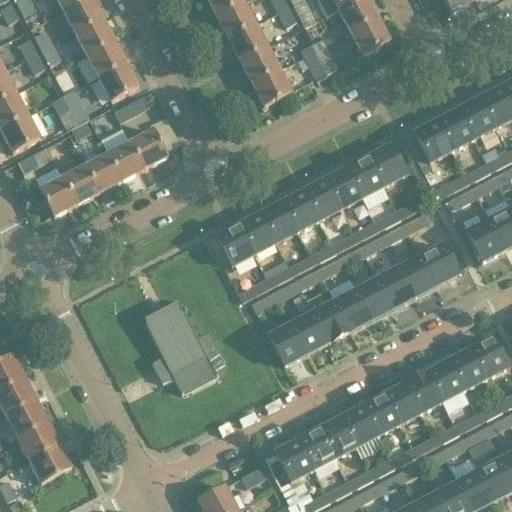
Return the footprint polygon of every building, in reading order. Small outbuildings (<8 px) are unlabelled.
[(7,0),(0,0),(0,8),(9,3),(7,0)] [(26,0),(15,6),(22,21),(34,14),(26,0)] [(55,0),(64,16),(91,2),(90,0),(55,0)] [(206,0),(217,20),(244,6),(240,0),(206,0)] [(277,17),(288,11),(282,0),(275,0),(270,3),(277,17)] [(287,0),(293,10),(304,4),(302,0),(287,0)] [(365,0),(331,0),(339,14),(365,0)] [(365,0),(339,14),(351,37),(378,22),(365,0)] [(441,0),(450,16),(475,3),(473,0),(441,0)] [(64,16),(76,38),(103,24),(91,2),(64,16)] [(304,4),(293,10),(300,25),(312,18),(304,4)] [(244,6),(217,20),(229,43),(255,29),(244,6)] [(11,7),(0,13),(0,16),(7,29),(19,22),(11,7)] [(288,11),(277,17),(285,33),(296,27),(288,11)] [(390,45),(378,22),(351,37),(363,60),(390,45)] [(76,38),(87,61),(115,46),(103,24),(76,38)] [(267,51),(255,29),(229,43),(241,65),(267,51)] [(45,35),(33,41),(41,56),(53,50),(45,35)] [(321,43),(310,49),(313,55),(314,56),(325,50),(321,43)] [(338,43),(325,50),(314,56),(326,78),(337,72),(329,57),(342,50),(338,43)] [(26,65),(37,58),(29,44),(18,50),(26,65)] [(115,46),(87,61),(96,77),(99,83),(127,69),(124,63),(115,46)] [(313,55),(310,49),(299,55),(302,61),(313,55)] [(53,50),(41,56),(49,71),(61,65),(53,50)] [(267,51),(241,65),(253,88),(279,73),(267,51)] [(313,55),(302,61),(303,63),(297,66),(302,74),(308,71),(316,87),(327,81),(326,78),(314,56),(313,55)] [(37,58),(26,65),(33,79),(45,73),(37,58)] [(99,83),(111,106),(139,92),(127,69),(99,83)] [(291,97),(279,73),(253,88),(265,111),(291,97)] [(0,106),(16,98),(4,76),(0,78),(0,106)] [(511,88),(502,94),(511,113),(511,88)] [(73,94),(62,100),(70,115),(81,109),(73,94)] [(511,113),(502,94),(480,105),(495,133),(511,124),(511,113)] [(16,98),(0,106),(0,131),(1,134),(28,121),(16,98)] [(62,100),(51,106),(59,121),(70,115),(62,100)] [(134,120),(149,112),(143,101),(128,109),(134,120)] [(495,133),(480,105),(459,116),(474,144),(495,133)] [(85,126),(89,124),(84,115),(81,109),(70,115),(78,130),(85,126)] [(119,128),(134,120),(128,109),(113,116),(119,128)] [(70,134),(78,130),(70,115),(59,121),(67,136),(70,134)] [(474,144),(459,116),(438,127),(452,156),(474,144)] [(28,121),(1,134),(14,157),(40,144),(28,121)] [(91,137),(85,126),(78,130),(70,134),(76,145),(91,137)] [(452,156),(438,127),(415,139),(430,167),(452,156)] [(154,135),(131,147),(145,174),(168,162),(154,135)] [(145,174),(131,147),(109,159),(123,186),(145,174)] [(511,165),(507,155),(507,156),(503,149),(494,153),(498,160),(491,164),(489,160),(482,163),(485,167),(491,177),(511,165)] [(46,152),(17,167),(23,178),(52,163),(46,152)] [(368,164),(383,192),(405,180),(404,178),(413,173),(403,154),(394,158),(390,152),(368,164)] [(123,186),(109,159),(86,170),(100,197),(123,186)] [(368,164),(347,175),(362,203),(383,192),(368,164)] [(485,167),(464,178),(470,188),(491,177),(485,167)] [(100,197),(86,170),(64,182),(78,209),(100,197)] [(511,184),(511,171),(493,181),(498,191),(511,184)] [(347,175),(325,186),(340,215),(362,203),(347,175)] [(470,188),(464,178),(441,190),(447,200),(470,188)] [(493,181),(472,193),(477,203),(498,191),(493,181)] [(78,209),(64,182),(41,194),(55,221),(78,209)] [(340,215),(325,186),(304,197),(319,226),(340,215)] [(477,203),(472,193),(443,208),(449,219),(455,216),(454,215),(477,203)] [(304,197),(282,209),(297,237),(319,226),(304,197)] [(394,215),(399,225),(422,213),(416,203),(394,215)] [(282,209),(261,220),(276,248),(297,237),(282,209)] [(402,230),(407,239),(430,228),(431,230),(440,225),(434,214),(425,219),(424,218),(402,230)] [(394,215),(371,227),(376,237),(399,225),(394,215)] [(511,251),(511,217),(511,215),(490,227),(505,255),(511,251)] [(276,248),(261,220),(240,231),(254,260),(276,248)] [(376,237),(371,227),(349,239),(354,248),(376,237)] [(505,255),(490,227),(468,238),(483,267),(505,255)] [(407,239),(402,230),(380,241),(386,251),(407,239)] [(254,260),(240,231),(217,243),(232,271),(254,260)] [(354,248),(349,239),(326,251),(331,260),(354,248)] [(421,263),(409,240),(400,245),(412,268),(399,274),(414,303),(435,291),(421,263)] [(386,251),(380,241),(359,252),(364,262),(386,251)] [(453,246),(421,263),(435,291),(458,280),(456,277),(467,271),(453,246)] [(331,260),(326,251),(304,262),(309,272),(331,260)] [(364,262),(359,252),(337,263),(343,273),(364,262)] [(284,267),(279,270),(286,284),(309,272),(304,262),(286,272),(284,267)] [(343,273),(337,263),(316,274),(321,285),(343,273)] [(286,284),(279,270),(262,279),(265,283),(259,285),(264,295),(286,284)] [(321,285),(316,274),(294,286),(300,296),(321,285)] [(399,274),(378,285),(392,314),(414,303),(399,274)] [(264,295),(259,285),(237,297),(242,307),(264,295)] [(392,314),(378,285),(356,297),(371,325),(392,314)] [(294,286),(273,297),(279,307),(300,296),(294,286)] [(279,307),(273,297),(251,308),(257,318),(279,307)] [(356,297),(335,308),(350,336),(371,325),(356,297)] [(153,325),(145,329),(162,361),(152,369),(162,388),(174,384),(182,399),(217,380),(209,365),(219,358),(209,339),(197,343),(180,311),(171,316),(167,308),(149,317),(153,325)] [(350,336),(335,308),(313,319),(328,348),(350,336)] [(328,348),(313,319),(292,331),(307,359),(328,348)] [(307,359),(292,331),(270,342),(284,370),(307,359)] [(470,356),(485,385),(507,373),(492,345),(470,356)] [(485,385),(470,356),(448,368),(463,396),(485,385)] [(0,396),(25,383),(13,360),(0,367),(0,396)] [(463,396),(448,368),(427,379),(442,407),(463,396)] [(427,379),(405,390),(420,419),(442,407),(427,379)] [(25,383),(0,396),(0,411),(5,422),(36,406),(25,383)] [(420,419),(405,390),(384,401),(399,430),(420,419)] [(511,398),(496,407),(501,417),(511,411),(511,398)] [(384,401),(362,413),(377,441),(399,430),(384,401)] [(48,428),(36,406),(5,422),(17,444),(48,428)] [(501,417),(496,407),(475,418),(480,428),(501,417)] [(362,413),(341,424),(356,452),(377,441),(362,413)] [(475,418),(453,430),(458,440),(480,428),(475,418)] [(504,422),(483,433),(488,443),(510,432),(504,422)] [(356,452),(341,424),(319,435),(334,464),(356,452)] [(48,428),(17,444),(28,466),(59,450),(48,428)] [(453,430),(432,441),(437,451),(458,440),(453,430)] [(483,433),(461,444),(467,454),(488,443),(483,433)] [(319,435),(298,446),(313,475),(334,464),(319,435)] [(437,451),(432,441),(410,452),(416,462),(437,451)] [(467,454),(461,444),(440,455),(445,466),(451,476),(457,473),(451,462),(467,454)] [(277,487),(279,492),(288,509),(286,510),(287,511),(303,511),(302,510),(312,504),(299,482),(313,475),(298,446),(275,458),(288,482),(277,487)] [(71,474),(59,450),(28,466),(40,490),(71,474)] [(416,462),(410,452),(389,464),(394,474),(416,462)] [(445,466),(440,455),(418,467),(424,477),(445,466)] [(511,459),(500,466),(511,488),(511,459)] [(389,464),(367,475),(373,485),(394,474),(389,464)] [(511,488),(500,466),(479,477),(494,506),(511,496),(511,488)] [(418,467),(396,478),(402,489),(424,477),(418,467)] [(352,483),(346,486),(351,496),(373,485),(367,475),(363,477),(359,470),(348,476),(352,483)] [(258,472),(240,482),(247,494),(265,484),(258,472)] [(479,477),(457,488),(469,511),(482,511),(494,506),(479,477)] [(396,478),(376,489),(381,499),(385,506),(405,495),(402,489),(396,478)] [(8,507),(17,502),(8,485),(0,489),(0,496),(6,507),(8,507)] [(351,496),(346,486),(325,498),(330,508),(351,496)] [(469,511),(457,488),(436,500),(442,511),(469,511)] [(376,489),(354,500),(359,511),(381,499),(376,489)] [(201,511),(236,511),(225,491),(198,505),(201,511)] [(312,504),(302,510),(303,511),(321,511),(330,508),(325,498),(312,504)] [(357,511),(359,511),(354,500),(333,511),(332,511),(357,511)] [(442,511),(436,500),(414,511),(442,511)]
